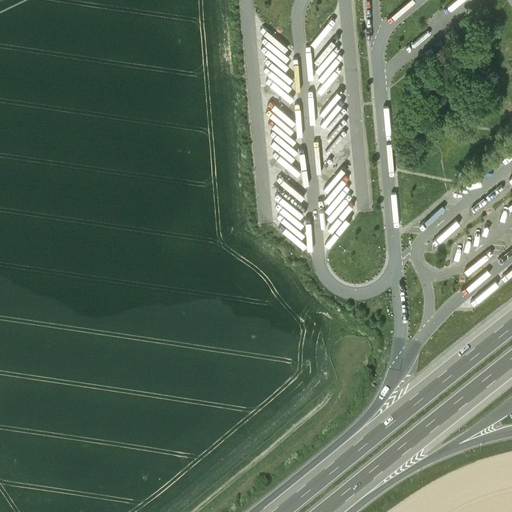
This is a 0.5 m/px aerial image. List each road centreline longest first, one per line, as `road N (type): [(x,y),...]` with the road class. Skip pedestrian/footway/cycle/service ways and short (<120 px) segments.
road 1 (motorway): [(511,316),(332,461)]
road 2 (motorway): [(341,506),(511,368)]
